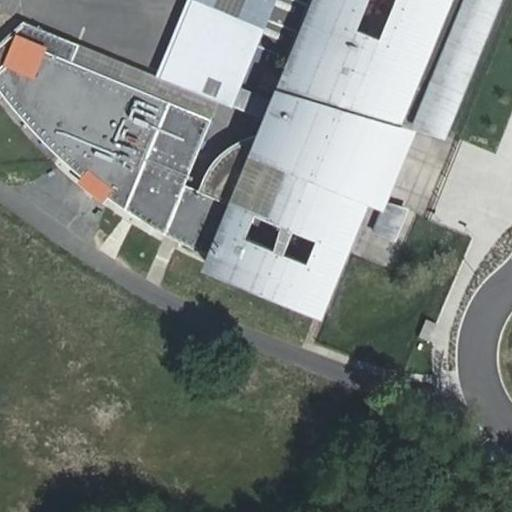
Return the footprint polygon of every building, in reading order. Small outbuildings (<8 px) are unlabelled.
[(188,0),(157,77),(228,105),(252,45),(245,42),(251,26),(261,0),(188,0)] [(442,0),(320,0),(316,9),(294,0),(261,0),(251,26),(245,42),(252,45),(295,62),(281,96),(290,99),(276,135),(266,135),(237,140),(236,142),(222,151),(207,170),(198,191),(177,242),(215,261),(211,270),(317,312),(342,249),(333,246),(355,190),(377,136),(387,139),(442,0)] [(464,0),(419,128),(455,133),(509,0),(464,0)] [(100,194),(164,235),(184,185),(210,120),(190,112),(181,134),(160,126),(169,103),(26,45),(0,68),(0,92),(40,140),(100,194)] [(281,96),(266,135),(276,135),(290,99),(281,96)] [(190,112),(169,103),(160,126),(181,134),(190,112)] [(377,136),(355,190),(378,200),(401,142),(387,139),(377,136)] [(184,185),(164,235),(177,242),(198,191),(184,185)] [(411,209),(388,200),(375,232),(398,241),(411,209)] [(436,325),(427,321),(419,339),(429,343),(436,325)]
